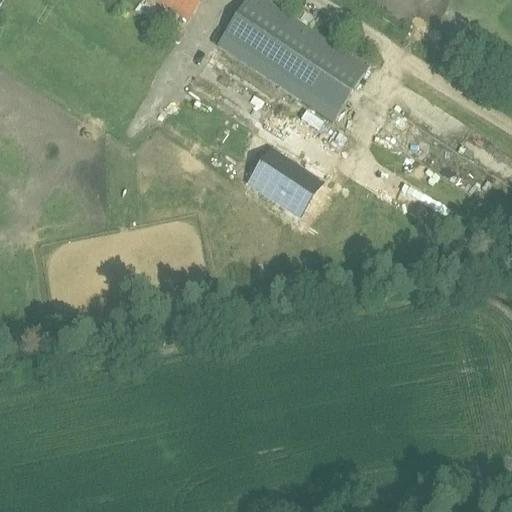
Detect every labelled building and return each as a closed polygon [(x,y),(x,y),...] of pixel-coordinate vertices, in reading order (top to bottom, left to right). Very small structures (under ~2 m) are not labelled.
[(0,0),(0,9),(12,3),(10,0),(0,0)] [(188,22),(204,0),(152,0),(165,10),(168,6),(188,22)] [(277,89),(313,34),(261,0),(248,0),(217,50),(277,89)] [(259,130),(274,110),(209,65),(194,85),(259,130)] [(184,104),(175,118),(246,164),(255,150),(184,104)] [(324,184),(275,151),(252,185),(302,218),(324,184)]
